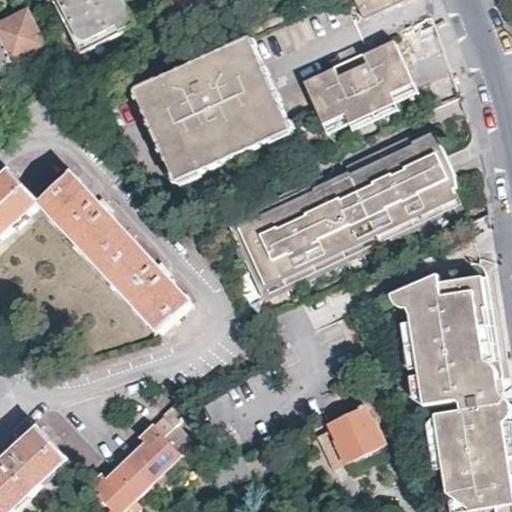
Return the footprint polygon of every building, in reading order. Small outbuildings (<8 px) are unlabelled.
[(124,26),(138,19),(128,0),(64,0),(86,40),(121,22),(124,26)] [(360,0),(370,18),(408,0),(360,0)] [(0,17),(0,69),(25,56),(23,51),(45,40),(29,8),(13,15),(1,20),(0,17)] [(406,61),(395,37),(366,50),(369,58),(339,71),(336,65),(305,79),(324,121),(349,109),(353,119),(374,109),(395,100),(391,90),(415,80),(406,61)] [(235,61),(258,51),(253,40),(230,50),(235,61)] [(271,79),(258,51),(235,61),(230,50),(202,63),(217,92),(210,95),(205,85),(197,89),(189,69),(161,82),(166,92),(141,104),(180,186),(296,133),(271,79)] [(202,63),(189,69),(197,89),(205,85),(210,95),(217,92),(202,63)] [(419,89),(415,80),(391,90),(395,100),(419,89)] [(136,94),(141,104),(166,92),(161,82),(136,94)] [(398,107),(395,100),(374,109),(378,116),(398,107)] [(349,109),(324,121),(328,130),(353,119),(349,109)] [(378,116),(374,109),(353,119),(357,126),(378,116)] [(349,161),(351,164),(431,129),(429,124),(350,160),(349,160),(349,161)] [(437,127),(431,129),(452,177),(458,174),(459,173),(459,172),(452,156),(439,127),(438,126),(437,127)] [(357,249),(463,202),(452,177),(431,129),(351,164),(354,173),(344,178),(339,179),(335,171),(326,176),(250,209),(230,218),(248,256),(253,269),(262,290),(357,249)] [(0,241),(44,200),(13,168),(0,180),(0,241)] [(340,170),(335,171),(339,179),(344,178),(340,170)] [(76,171),(44,200),(164,329),(195,300),(172,276),(85,181),(76,171)] [(249,205),(250,209),(326,176),(324,172),(249,204),(249,205)] [(466,207),(463,202),(357,249),(262,290),(265,296),(466,207)] [(248,271),(253,269),(248,256),(242,258),(248,271)] [(422,365),(422,367),(423,372),(427,403),(459,398),(463,400),(465,408),(466,408),(511,400),(511,398),(511,397),(506,393),(504,391),(503,387),(501,375),(500,368),(499,366),(498,364),(495,361),(492,359),(489,358),(486,337),(478,288),(445,293),(443,280),(442,272),(394,292),(395,295),(396,297),(397,300),(399,303),(402,305),(405,306),(408,306),(411,306),(414,313),(422,365)] [(485,274),(443,280),(445,293),(478,288),(486,337),(492,333),(487,304),(490,304),(485,274)] [(422,365),(415,320),(405,321),(412,366),(422,365)] [(495,344),(492,333),(486,337),(489,358),(492,359),(495,361),(498,364),(499,366),(497,356),(495,344)] [(228,444),(284,409),(258,369),(203,405),(228,444)] [(427,403),(423,372),(413,374),(417,396),(427,403)] [(353,399),(375,389),(370,379),(349,390),(353,399)] [(335,466),(349,459),(370,450),(388,441),(378,419),(375,420),(367,405),(392,393),(389,383),(375,389),(353,399),(327,411),(334,425),(319,432),(335,466)] [(511,450),(507,420),(510,419),(511,416),(511,400),(466,408),(465,408),(439,412),(447,466),(451,491),(474,508),(476,509),(511,502),(511,450)] [(134,444),(125,452),(152,482),(185,452),(202,443),(188,409),(177,418),(170,408),(162,415),(157,420),(158,421),(134,444)] [(447,466),(439,412),(435,416),(430,422),(438,468),(447,466)] [(0,511),(9,511),(71,457),(43,425),(8,456),(0,463),(0,511)] [(253,474),(243,451),(211,465),(220,489),(253,474)] [(112,465),(93,481),(111,500),(98,511),(123,511),(123,510),(123,509),(124,508),(152,482),(125,452),(112,465)] [(288,476),(285,469),(279,472),(282,479),(288,476)] [(511,511),(511,502),(476,509),(474,508),(475,510),(475,511),(511,511)]
